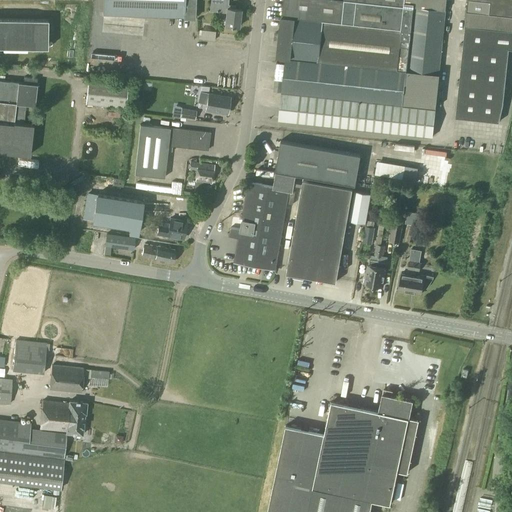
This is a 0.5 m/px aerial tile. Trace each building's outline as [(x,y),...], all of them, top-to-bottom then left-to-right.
[(103,0),(103,13),(103,14),(183,16),(183,15),(183,0),(103,0)] [(183,0),(183,15),(183,16),(183,18),(194,18),(194,0),(183,0)] [(217,11),(226,12),(227,5),(227,0),(211,0),(211,4),(217,4),(217,11)] [(284,0),(283,15),(321,19),(317,60),(404,70),(405,70),(408,40),(398,39),(402,4),(365,0),(284,0)] [(402,0),(402,4),(445,9),(446,0),(402,0)] [(511,0),(474,0),(490,2),(489,13),(511,15),(511,0)] [(402,4),(398,39),(408,40),(405,70),(438,74),(445,9),(402,4)] [(227,5),(226,12),(225,25),(239,27),(241,9),(234,9),(235,6),(227,5)] [(511,15),(489,13),(466,11),(465,26),(511,30),(511,15)] [(280,15),(276,56),(277,56),(317,60),(321,19),(283,15),(280,15)] [(0,46),(47,48),(48,20),(0,19),(0,46)] [(499,122),(503,104),(509,49),(511,49),(511,30),(465,26),(455,117),(499,122)] [(277,56),(276,63),(285,64),(284,79),(282,93),(358,100),(400,104),(404,70),(317,60),(277,56)] [(404,70),(400,104),(436,108),(439,74),(438,74),(405,70),(404,70)] [(275,78),(274,92),(282,93),(284,79),(275,78)] [(85,103),(124,108),(126,84),(88,79),(85,103)] [(0,151),(29,155),(33,124),(24,123),(26,105),(28,105),(28,110),(34,111),(37,84),(0,80),(0,151)] [(208,93),(205,110),(227,114),(230,97),(208,93)] [(282,93),(280,120),(287,120),(355,128),(358,100),(282,93)] [(358,100),(355,128),(432,137),(436,108),(400,104),(358,100)] [(180,117),(195,120),(196,110),(181,108),(180,117)] [(168,146),(170,128),(140,125),(134,174),(164,177),(168,146)] [(170,128),(168,146),(208,150),(210,132),(170,128)] [(276,171),(356,185),(361,155),(281,141),(276,171)] [(489,153),(490,146),(472,143),(471,151),(489,153)] [(409,171),(409,163),(379,161),(378,173),(390,174),(390,170),(409,171)] [(189,169),(196,170),(195,181),(212,183),(214,165),(190,162),(189,169)] [(286,273),(336,282),(353,188),(303,180),(286,273)] [(230,236),(239,237),(234,262),(275,270),(289,190),(249,182),(242,219),(233,217),(230,236)] [(370,194),(354,191),(349,221),(364,224),(370,194)] [(88,194),(87,200),(88,200),(86,212),(84,211),(83,218),(92,219),(92,221),(131,227),(130,234),(137,235),(142,202),(97,194),(97,195),(88,194)] [(406,224),(418,226),(420,215),(408,213),(406,224)] [(158,234),(168,235),(168,236),(183,238),(186,221),(170,219),(169,225),(167,224),(166,227),(159,225),(158,234)] [(400,242),(402,225),(393,223),(390,240),(400,242)] [(363,242),(370,243),(373,228),(365,227),(363,242)] [(96,251),(95,233),(85,233),(86,252),(96,251)] [(104,246),(133,250),(134,237),(106,233),(104,246)] [(142,255),(155,257),(155,258),(172,261),(175,250),(158,246),(157,246),(144,244),(142,255)] [(384,251),(376,250),(375,257),(371,256),(369,265),(368,265),(365,284),(374,285),(378,257),(383,258),(383,257),(384,251)] [(409,261),(418,262),(420,252),(411,251),(409,261)] [(378,257),(374,285),(382,287),(386,268),(385,267),(387,258),(383,257),(383,258),(378,257)] [(418,262),(409,261),(408,269),(419,271),(421,263),(418,262)] [(398,289),(422,294),(423,288),(426,288),(432,278),(432,277),(420,275),(419,277),(401,273),(398,289)] [(12,370),(43,374),(46,343),(15,339),(12,370)] [(51,364),(49,389),(81,392),(82,385),(89,386),(90,377),(108,378),(109,372),(89,370),(83,370),(84,367),(51,364)] [(0,369),(0,376),(8,377),(9,370),(0,369)] [(0,378),(0,402),(9,403),(12,380),(0,378)] [(267,511),(370,511),(373,500),(391,504),(398,471),(408,473),(419,420),(409,418),(412,401),(391,396),(392,392),(384,390),(383,394),(379,412),(332,402),(326,433),(286,425),(267,511)] [(40,429),(67,431),(70,403),(43,400),(40,429)] [(70,401),(70,403),(67,431),(66,433),(82,434),(84,413),(86,413),(87,403),(70,401)] [(0,480),(61,488),(66,435),(30,431),(31,422),(0,418),(0,480)] [(0,507),(46,511),(46,503),(30,502),(31,494),(0,491),(0,507)]
